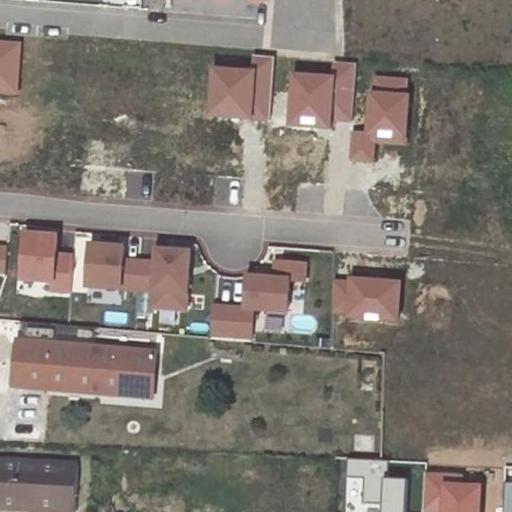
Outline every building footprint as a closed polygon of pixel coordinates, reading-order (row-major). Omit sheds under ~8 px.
[(22,39),(0,37),(0,92),(18,94),(22,39)] [(255,70),(213,68),(211,116),(273,119),(275,58),(256,57),(255,70)] [(336,78),(295,73),(289,125),(333,130),(334,121),(354,123),(360,65),(338,63),(336,78)] [(411,79),(374,77),(372,133),(352,132),(351,161),(374,162),(375,142),(408,143),(411,79)] [(59,235),(27,233),(23,279),(54,281),(53,290),(71,291),(74,256),(57,254),(59,235)] [(126,246),(91,244),(88,286),(138,290),(140,261),(125,260),(126,246)] [(157,262),(140,261),(138,290),(155,292),(154,307),(187,309),(191,252),(158,249),(157,262)] [(246,309),(214,306),(211,338),(252,341),(254,310),(288,313),(291,280),(306,281),(307,264),(277,262),(276,280),(249,277),(246,309)] [(400,324),(403,281),(349,278),(348,282),(334,281),(332,313),(348,314),(347,320),(400,324)] [(158,353),(20,341),(16,386),(50,389),(50,381),(76,383),(76,379),(87,380),(87,384),(128,388),(129,380),(147,382),(156,375),(158,353)] [(50,381),(50,389),(154,398),(156,375),(147,382),(129,380),(128,388),(87,384),(87,380),(76,379),(76,383),(50,381)] [(78,464),(0,459),(0,506),(76,510),(78,464)] [(389,461),(348,459),(347,480),(364,481),(363,505),(383,506),(382,511),(407,511),(409,481),(389,480),(389,461)] [(461,478),(425,477),(424,511),(439,511),(479,511),(481,489),(461,488),(461,478)] [(511,511),(511,484),(505,484),(503,511),(511,511)]
